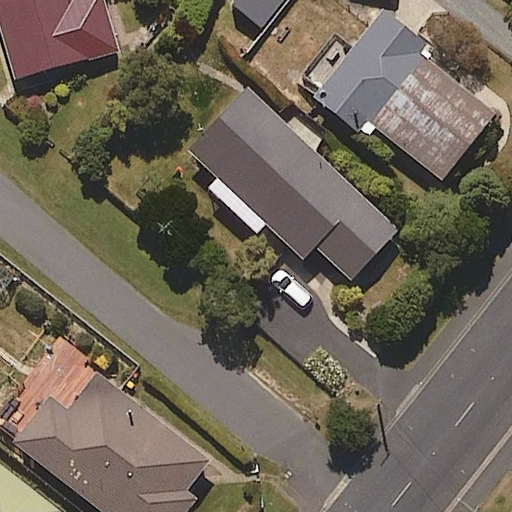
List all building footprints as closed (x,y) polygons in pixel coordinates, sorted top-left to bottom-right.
[(0,0),(0,36),(13,78),(116,46),(100,0),(0,0)] [(427,47),(376,6),(347,42),(332,29),(294,76),(367,135),(374,126),(437,176),(491,108),(422,53),(427,47)] [(394,226),(242,83),(182,147),(298,256),(311,242),(347,276),(394,226)] [(205,457),(93,371),(65,408),(45,392),(8,439),(103,511),(181,511),(194,496),(183,487),(205,457)] [(0,511),(52,511),(56,508),(0,465),(0,511)]
